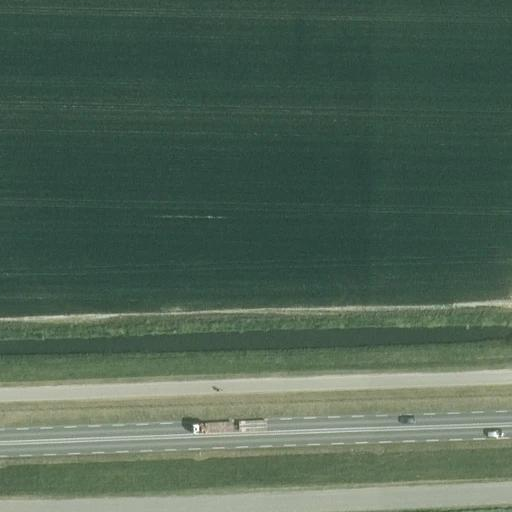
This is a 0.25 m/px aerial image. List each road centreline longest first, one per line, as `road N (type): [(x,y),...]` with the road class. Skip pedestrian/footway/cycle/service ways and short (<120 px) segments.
road 1 (unclassified): [(511,376),(0,395)]
road 2 (primary): [(511,424),(0,443)]
road 3 (unclassified): [(0,510),(511,493)]
